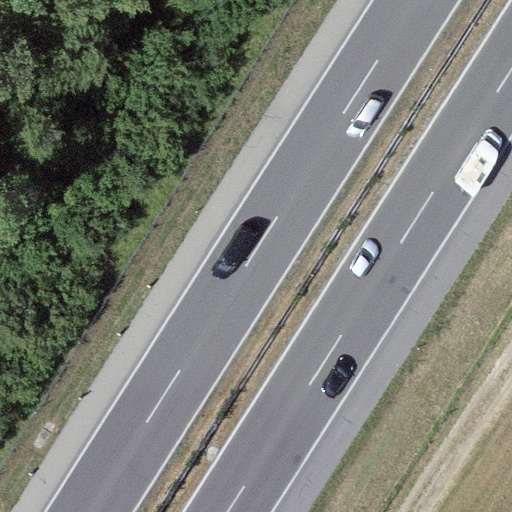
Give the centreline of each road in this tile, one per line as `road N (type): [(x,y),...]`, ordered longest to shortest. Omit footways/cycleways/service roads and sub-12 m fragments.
road 1 (motorway): [(417,0),(91,511)]
road 2 (motorway): [(228,511),(511,70)]
road 3 (track): [(511,369),(413,511)]
